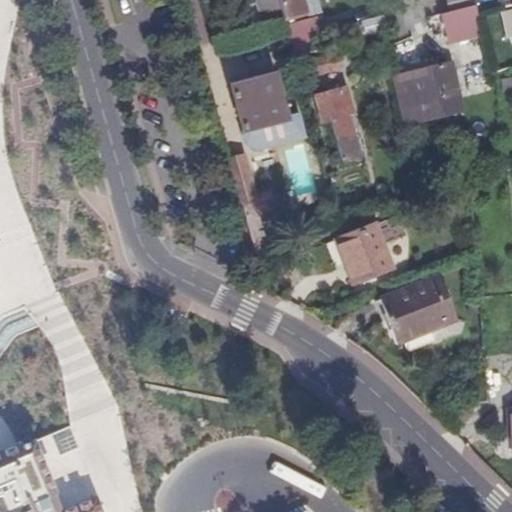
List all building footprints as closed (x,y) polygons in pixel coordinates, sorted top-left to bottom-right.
[(280,22),(280,24),(301,18),(296,0),(273,0),(274,2),(280,22)] [(261,27),(280,22),(274,2),(255,7),(261,27)] [(477,34),(470,5),(434,14),(442,45),(452,43),(451,40),(477,34)] [(354,22),(357,37),(378,33),(374,18),(354,22)] [(281,29),(289,57),(323,47),(315,20),(281,29)] [(0,30),(0,66),(15,61),(3,30),(0,30)] [(482,58),(477,34),(451,40),(452,43),(457,64),(482,58)] [(313,62),(316,75),(334,70),(330,57),(313,62)] [(302,78),(316,75),(313,62),(300,66),(302,78)] [(388,75),(398,126),(455,115),(444,64),(388,75)] [(265,81),(222,93),(233,136),(239,134),(244,145),(254,151),(304,138),(298,112),(274,118),(265,81)] [(356,160),(340,95),(314,101),(321,129),(329,127),(338,165),(356,160)] [(226,162),(239,206),(253,202),(241,158),(226,162)] [(268,256),(253,202),(239,206),(254,260),(268,256)] [(392,269),(376,227),(338,242),(355,284),(392,269)] [(38,247),(20,261),(37,284),(56,269),(38,247)] [(400,341),(458,318),(443,281),(438,283),(436,277),(383,298),(400,341)] [(0,511),(101,511),(97,500),(68,511),(59,511),(53,498),(56,497),(35,445),(22,450),(21,447),(0,455),(0,511)]
